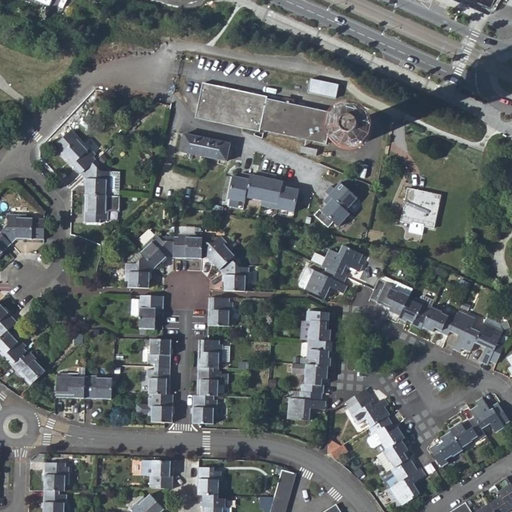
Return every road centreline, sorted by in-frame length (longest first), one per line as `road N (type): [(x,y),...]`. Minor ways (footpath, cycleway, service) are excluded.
road 1 (residential): [(14,156),(96,74),(176,68),(170,91),(193,126),(310,169),(297,228)]
road 2 (primary): [(279,0),(484,87)]
road 3 (residential): [(363,511),(330,474),(277,448),(181,444)]
road 4 (residential): [(353,314),(347,312),(344,383),(387,383),(415,430),(435,418)]
road 5 (residential): [(181,444),(15,425)]
road 6 (residential): [(14,156),(60,216),(60,263),(51,275),(28,280)]
road 7 (residential): [(181,444),(186,293)]
